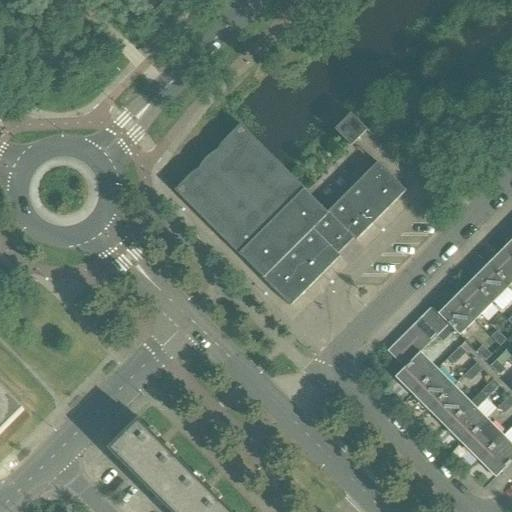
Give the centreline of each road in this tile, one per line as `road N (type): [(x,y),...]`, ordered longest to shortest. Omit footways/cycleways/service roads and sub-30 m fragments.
road 1 (residential): [(324,365),(511,174)]
road 2 (tertiary): [(94,160),(254,0)]
road 3 (residential): [(473,511),(324,365)]
road 4 (residential): [(50,459),(189,320)]
road 5 (tertiary): [(385,511),(280,408)]
road 6 (tertiary): [(189,320),(94,225)]
road 7 (tertiary): [(280,408),(189,320)]
